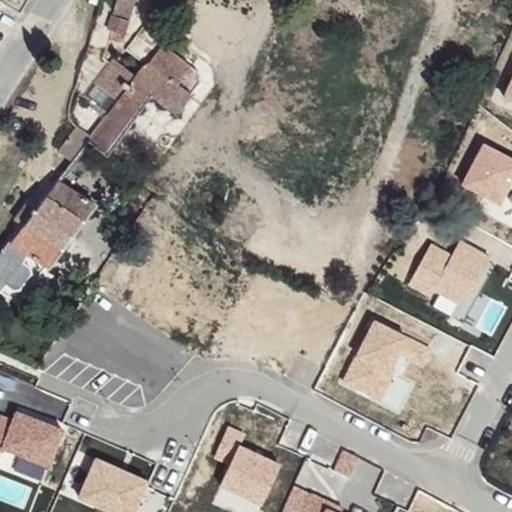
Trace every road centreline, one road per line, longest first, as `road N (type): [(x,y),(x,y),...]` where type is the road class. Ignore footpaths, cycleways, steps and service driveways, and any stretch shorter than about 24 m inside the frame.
road 1 (residential): [(443,487),(234,381),(197,398),(163,428),(126,432),(98,421)]
road 2 (residential): [(443,487),(511,356)]
